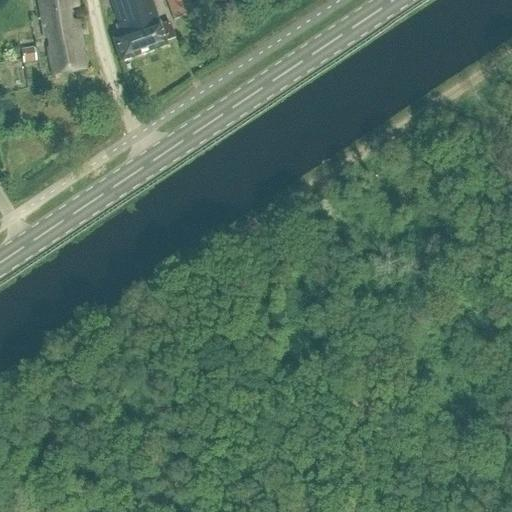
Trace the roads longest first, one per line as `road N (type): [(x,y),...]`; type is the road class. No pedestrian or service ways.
road 1 (track): [(0,391),(511,51)]
road 2 (primary): [(0,263),(392,0)]
road 3 (track): [(144,164),(96,0)]
